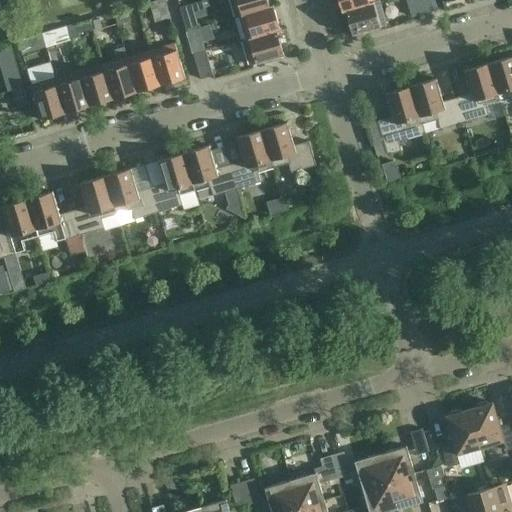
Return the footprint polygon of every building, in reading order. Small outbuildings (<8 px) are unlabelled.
[(156,0),(149,2),(155,22),(167,18),(161,0),(156,0)] [(269,7),(269,6),(267,0),(230,0),(235,18),(239,17),(239,16),(269,7)] [(337,0),(342,12),(345,11),(375,2),(375,1),(374,0),(337,0)] [(379,0),(375,1),(375,2),(345,11),(352,35),(386,25),(379,0)] [(437,9),(434,0),(421,0),(425,13),(437,9)] [(190,4),(180,7),(184,21),(194,17),(190,4)] [(273,5),(269,6),(269,7),(239,16),(239,17),(246,39),(246,40),(276,31),(277,31),(280,30),(273,5)] [(114,13),(117,24),(131,21),(127,9),(114,13)] [(90,21),(93,32),(103,29),(100,18),(90,21)] [(66,27),(70,40),(79,37),(75,24),(66,27)] [(70,40),(66,27),(42,34),(46,47),(70,40)] [(187,32),(191,46),(202,42),(198,28),(187,32)] [(284,55),(277,31),(276,31),(246,40),(246,39),(242,40),(249,65),(284,55)] [(46,47),(42,34),(17,41),(21,54),(46,47)] [(174,44),(150,51),(160,85),(185,78),(175,43),(174,44)] [(117,61),(103,65),(113,99),(137,92),(127,58),(126,58),(123,47),(114,50),(117,61)] [(137,92),(160,85),(150,51),(127,58),(137,92)] [(205,51),(193,54),(200,79),(213,75),(205,51)] [(511,56),(489,63),(500,101),(511,97),(511,56)] [(456,98),(464,122),(488,115),(485,106),(500,101),(489,63),(463,70),(470,93),(456,98)] [(89,106),(113,99),(103,65),(79,72),(89,106)] [(65,113),(89,106),(79,72),(55,79),(65,113)] [(65,113),(55,79),(32,86),(31,86),(41,120),(65,113)] [(410,86),(422,124),(437,120),(440,129),(464,122),(456,98),(442,102),(436,79),(410,86)] [(422,124),(410,86),(385,93),(392,117),(377,121),(387,155),(400,151),(398,142),(424,134),(422,124)] [(16,108),(27,104),(22,88),(11,91),(16,108)] [(262,130),(272,166),(287,161),(291,173),(316,166),(308,141),(294,145),(287,122),(262,130)] [(272,166),(262,130),(236,137),(243,160),(229,164),(236,189),(260,182),(257,170),(272,166)] [(236,189),(229,164),(215,168),(209,145),(183,153),(194,189),(209,184),(212,196),(236,189)] [(165,183),(151,187),(158,212),(182,205),(179,193),(194,189),(183,153),(158,160),(165,183)] [(158,212),(151,187),(137,192),(130,169),(105,176),(116,212),(131,208),(134,219),(158,212)] [(312,201),(337,192),(330,171),(305,180),(312,201)] [(116,212),(105,176),(80,183),(87,206),(73,211),(80,235),(104,228),(101,217),(116,212)] [(80,235),(73,211),(59,215),(52,192),(27,199),(37,235),(53,231),(56,242),(80,235)] [(37,235),(27,199),(1,207),(8,230),(0,231),(0,252),(2,258),(26,251),(22,240),(37,235)] [(506,450),(511,448),(511,428),(510,423),(499,427),(492,403),(489,404),(486,402),(478,404),(476,407),(468,410),(480,448),(503,441),(506,450)] [(457,455),(480,448),(468,410),(461,412),(458,410),(450,412),(448,416),(445,417),(452,440),(440,444),(447,468),(459,464),(457,455)] [(410,432),(417,455),(429,452),(422,429),(410,432)] [(406,446),(380,454),(388,481),(414,474),(406,446)] [(332,455),(338,478),(350,475),(344,452),(332,455)] [(362,489),(388,481),(380,454),(354,461),(362,489)] [(326,482),(338,478),(332,455),(320,459),(326,482)] [(316,472),(290,480),(298,508),(324,500),(316,472)] [(422,502),(414,474),(388,481),(397,509),(422,502)] [(253,478),(241,482),(248,505),(260,501),(253,478)] [(164,482),(167,491),(174,489),(172,480),(164,482)] [(271,511),(284,511),(298,508),(290,480),(264,488),(271,511)] [(369,511),(386,511),(397,509),(388,481),(362,489),(367,504),(369,511)] [(248,505),(241,482),(230,485),(236,508),(248,505)] [(471,511),(491,511),(511,506),(504,484),(466,495),(471,511)] [(447,485),(434,489),(438,501),(450,498),(447,485)] [(200,507),(201,511),(229,511),(226,499),(200,507)] [(327,511),(324,500),(298,508),(299,511),(327,511)]
